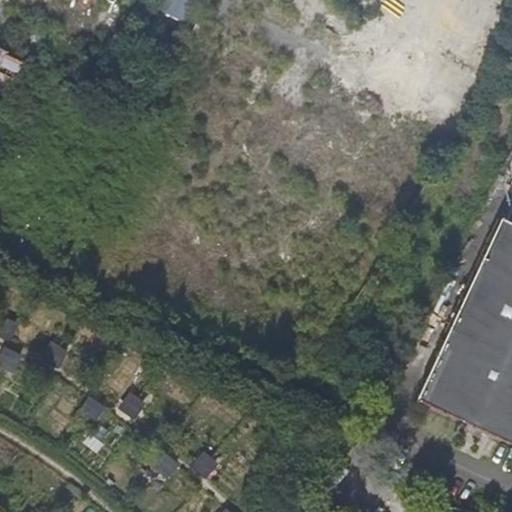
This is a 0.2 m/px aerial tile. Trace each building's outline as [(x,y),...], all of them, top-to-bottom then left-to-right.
[(150,0),(101,98),(147,119),(207,0),(150,0)] [(40,71),(6,55),(0,66),(0,105),(2,100),(20,109),(40,71)] [(122,122),(132,127),(137,116),(127,111),(122,122)] [(511,157),(503,172),(511,177),(511,157)] [(485,432),(511,445),(511,224),(505,221),(420,402),(469,425),(485,432)] [(61,369),(70,352),(52,343),(43,360),(61,369)] [(2,349),(0,355),(0,375),(18,381),(25,356),(2,349)] [(138,420),(147,405),(130,394),(120,409),(138,420)] [(98,429),(110,412),(90,398),(78,415),(98,429)] [(485,432),(469,425),(465,432),(481,440),(485,432)] [(207,479),(220,464),(205,451),(192,466),(207,479)] [(170,479),(179,463),(161,452),(152,468),(170,479)]
